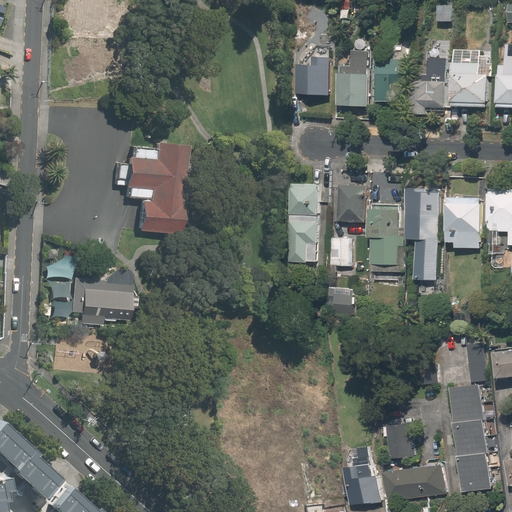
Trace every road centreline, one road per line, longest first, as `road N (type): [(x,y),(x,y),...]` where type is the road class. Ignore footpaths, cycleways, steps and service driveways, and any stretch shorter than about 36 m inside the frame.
road 1 (residential): [(4,383),(20,335),(34,0)]
road 2 (tertiary): [(152,511),(4,383)]
road 3 (residential): [(511,152),(317,143)]
